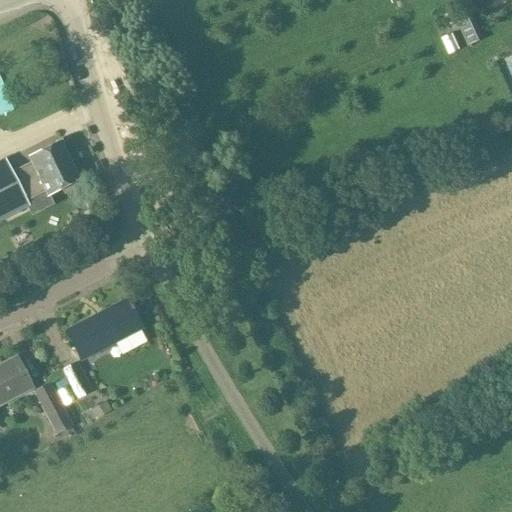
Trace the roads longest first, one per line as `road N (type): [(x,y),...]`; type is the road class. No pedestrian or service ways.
road 1 (unclassified): [(306,511),(142,240)]
road 2 (residential): [(142,240),(63,0)]
road 3 (residential): [(142,240),(0,317)]
